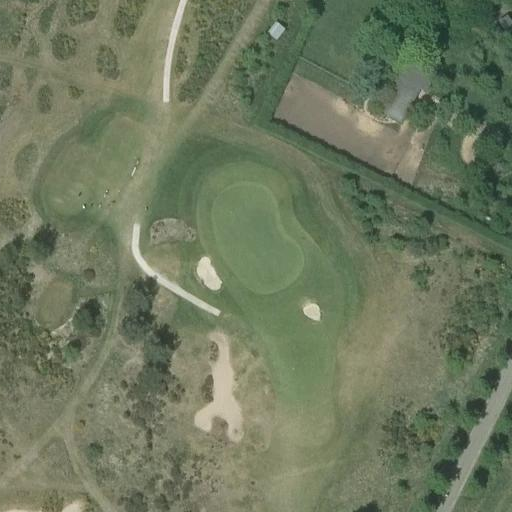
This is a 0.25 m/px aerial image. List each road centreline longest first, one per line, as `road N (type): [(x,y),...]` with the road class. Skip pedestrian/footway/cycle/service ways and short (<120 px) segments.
road 1 (track): [(105,511),(71,464),(68,405),(109,344),(124,241),(153,178),(270,0)]
road 2 (unclassified): [(438,511),(511,364)]
